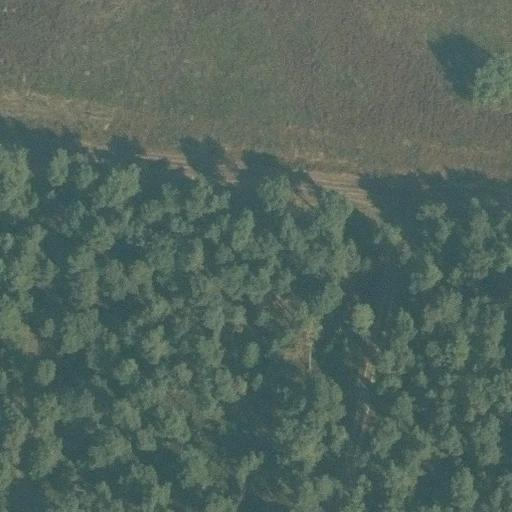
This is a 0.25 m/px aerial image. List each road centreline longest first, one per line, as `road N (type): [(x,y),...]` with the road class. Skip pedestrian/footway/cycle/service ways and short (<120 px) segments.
road 1 (track): [(0,160),(511,210)]
road 2 (track): [(23,511),(44,166)]
road 3 (track): [(345,511),(405,198)]
